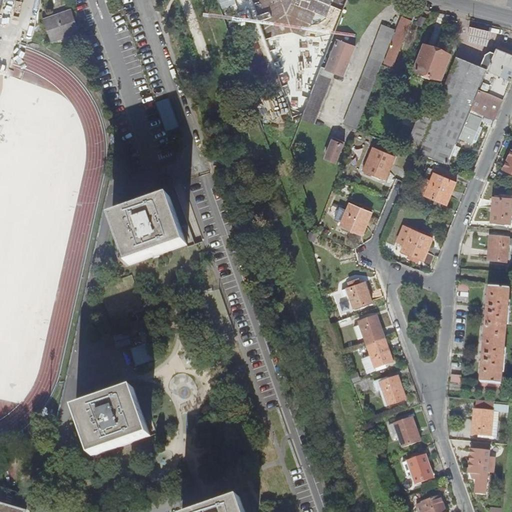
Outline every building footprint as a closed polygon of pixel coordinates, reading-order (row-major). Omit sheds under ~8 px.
[(276,0),(276,1),(295,9),(298,0),(276,0)] [(335,0),(310,0),(306,12),(327,19),(335,0)] [(43,19),(51,40),(78,32),(70,9),(43,19)] [(383,63),(391,65),(408,20),(401,17),(383,63)] [(354,131),(355,128),(378,71),(380,65),(394,30),(382,25),(343,123),(349,126),(349,128),(354,131)] [(487,46),(491,31),(470,26),(467,41),(487,46)] [(326,69),(320,67),(300,118),(313,124),(333,71),(343,75),(354,46),(337,39),(326,69)] [(439,50),(423,44),(411,75),(432,83),(433,80),(438,82),(449,55),(448,51),(447,49),(444,48),(439,50)] [(477,89),(502,99),(511,74),(511,52),(509,51),(510,49),(507,48),(506,50),(495,46),(494,49),(477,89)] [(458,135),(477,89),(494,49),(490,49),(485,55),(480,66),(456,56),(432,113),(423,137),(410,132),(405,145),(447,163),(458,135)] [(378,71),(389,75),(392,69),(380,65),(378,71)] [(403,73),(392,69),(389,75),(401,80),(403,73)] [(502,99),(477,89),(458,135),(470,141),(482,113),(484,114),(484,115),(494,119),(502,99)] [(160,101),(166,129),(178,126),(172,98),(160,101)] [(324,156),(335,161),(343,141),(332,136),(324,156)] [(357,145),(352,163),(359,165),(364,146),(357,145)] [(394,156),(372,147),(363,169),(385,178),(394,156)] [(511,149),(503,168),(511,171),(511,149)] [(455,182),(434,172),(424,195),(435,199),(434,202),(440,204),(441,202),(446,204),(455,182)] [(493,196),(491,221),(509,222),(511,198),(493,196)] [(170,197),(112,217),(126,259),(123,261),(124,267),(186,245),(170,197)] [(340,224),(361,233),(370,211),(349,202),(340,224)] [(190,245),(196,243),(190,223),(184,225),(190,245)] [(432,237),(411,228),(401,250),(409,254),(408,256),(418,261),(419,258),(423,259),(432,237)] [(489,235),(487,259),(505,260),(508,237),(489,235)] [(133,312),(143,309),(131,274),(98,286),(110,320),(127,314),(126,310),(132,309),(133,312)] [(346,288),(348,293),(353,307),(371,301),(364,282),(346,288)] [(508,287),(488,286),(479,381),(500,383),(508,287)] [(348,293),(346,288),(340,290),(342,296),(348,293)] [(358,322),(366,344),(384,338),(375,316),(358,322)] [(384,338),(366,344),(374,367),(392,361),(384,338)] [(384,377),(373,380),(376,390),(381,388),(387,405),(405,398),(397,376),(385,380),(384,377)] [(133,388),(74,409),(92,457),(150,436),(133,388)] [(493,400),(474,399),(471,433),(477,434),(490,435),(491,420),(493,400)] [(412,417),(394,423),(402,446),(419,440),(412,417)] [(498,421),(491,420),(490,435),(477,434),(477,436),(496,438),(498,421)] [(489,443),(472,441),(472,448),(470,448),(467,473),(470,473),(475,489),(475,494),(485,495),(486,472),(488,456),(489,443)] [(402,463),(406,475),(412,473),(415,483),(432,477),(425,455),(402,463)] [(444,511),(439,496),(422,502),(425,511),(444,511)] [(243,511),(239,497),(197,511),(243,511)]
